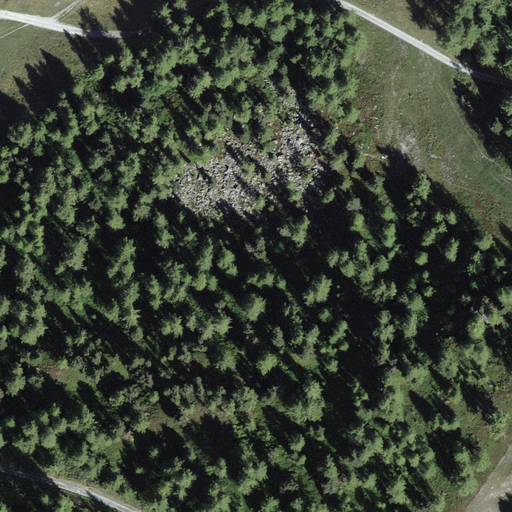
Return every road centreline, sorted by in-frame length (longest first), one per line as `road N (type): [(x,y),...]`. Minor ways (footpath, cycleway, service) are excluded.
road 1 (track): [(207,0),(139,33),(90,34),(0,13)]
road 2 (track): [(511,83),(465,70),(332,0)]
road 3 (track): [(0,466),(81,486),(141,511)]
